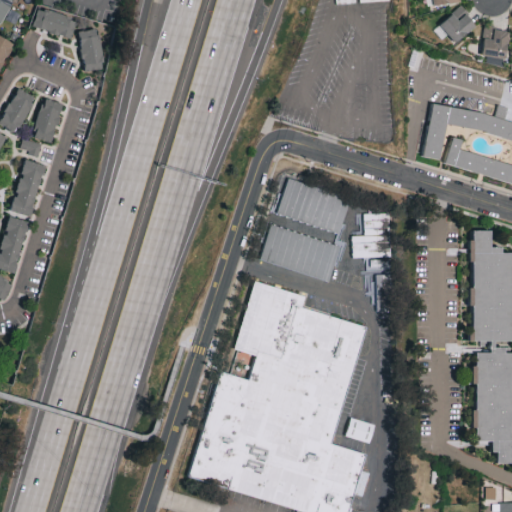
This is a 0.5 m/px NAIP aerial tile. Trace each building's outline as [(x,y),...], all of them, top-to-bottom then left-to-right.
[(0,0),(0,21),(1,22),(12,0),(0,0)] [(454,42),(477,25),(462,5),(439,22),(454,42)] [(71,37),(77,19),(38,6),(32,26),(59,34),(60,34),(71,37)] [(481,62),(504,64),(508,30),(486,27),(481,62)] [(102,67),(99,28),(80,29),(83,69),(102,67)] [(0,72),(0,73),(13,40),(0,35),(0,72)] [(0,122),(0,124),(17,133),(35,95),(17,87),(0,122)] [(53,142),(62,102),(42,97),(33,138),(53,142)] [(447,124),(511,138),(511,123),(503,121),(506,106),(498,105),(495,115),(434,102),(422,155),(439,159),(447,124)] [(511,162),(460,150),(462,138),(452,136),(445,165),(511,180),(511,162)] [(38,154),(41,143),(22,138),(19,149),(38,154)] [(44,164),(24,159),(12,210),(32,215),(44,164)] [(340,231),(349,196),(286,180),(277,214),(340,231)] [(352,257),(383,256),(384,266),(389,266),(387,211),(362,212),(363,234),(352,234),(352,257)] [(29,221),(9,215),(0,249),(0,268),(15,272),(29,221)] [(260,260),(329,280),(339,244),(271,224),(260,260)] [(511,252),(503,252),(503,246),(492,246),(492,229),(473,229),(473,239),(472,239),(472,340),(484,340),(484,352),(477,352),(477,366),(476,366),(476,441),(493,440),(493,452),(498,452),(498,463),(511,462),(511,352),(505,352),(505,346),(495,347),(495,340),(511,339),(511,252)] [(392,273),(376,273),(374,309),(391,310),(392,273)] [(0,295),(6,298),(13,279),(0,274),(0,295)] [(190,479),(313,511),(350,511),(355,494),(363,496),(369,472),(362,470),(366,453),(333,444),(365,324),(302,307),(305,295),(253,281),(235,349),(256,355),(249,378),(219,370),(190,479)] [(371,441),(375,422),(350,417),(346,436),(371,441)] [(511,511),(511,501),(499,502),(498,511),(511,511)]
